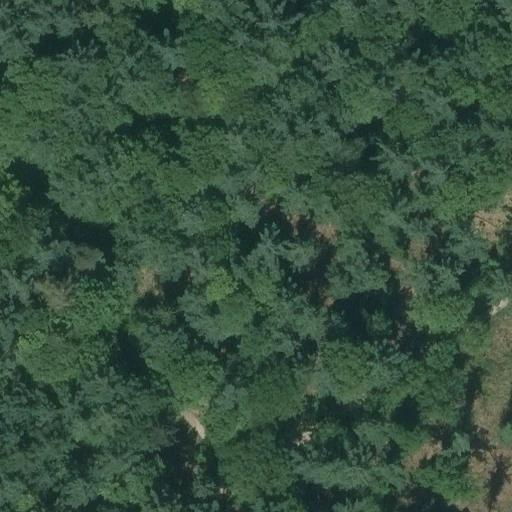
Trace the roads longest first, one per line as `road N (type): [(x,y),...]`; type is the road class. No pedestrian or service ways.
road 1 (track): [(187,511),(234,479),(0,193)]
road 2 (track): [(234,479),(511,297)]
